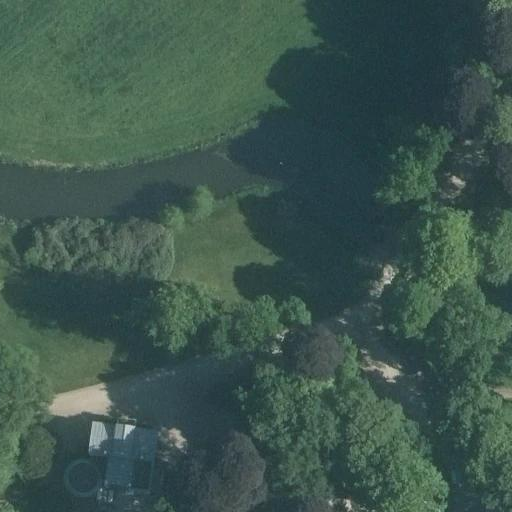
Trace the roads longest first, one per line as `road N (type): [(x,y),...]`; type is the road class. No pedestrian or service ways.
road 1 (track): [(159,386),(352,304),(394,265),(511,82)]
road 2 (track): [(0,396),(63,408),(159,386),(182,494),(171,511)]
road 3 (track): [(465,511),(463,478),(352,304)]
road 4 (track): [(182,494),(321,497),(372,511)]
